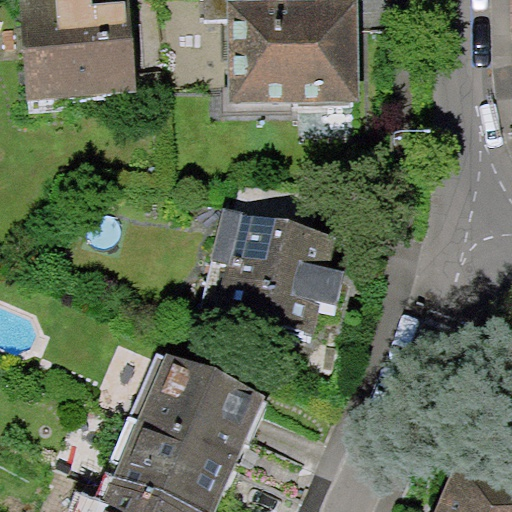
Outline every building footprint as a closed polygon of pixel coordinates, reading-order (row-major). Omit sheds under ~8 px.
[(128,32),(127,12),(89,15),(87,0),(59,0),(58,0),(58,3),(20,6),(28,106),(133,98),(128,32)] [(351,12),(329,12),(329,16),(270,17),(269,0),(203,0),(204,23),(233,22),(234,108),(353,106),(352,39),(351,12)] [(214,266),(231,270),(219,319),(309,341),(317,311),(333,315),(341,286),(324,282),(328,265),(333,248),(309,242),(321,195),(239,191),(231,222),(226,221),(214,266)] [(157,362),(129,428),(230,471),(240,447),(248,451),(253,439),(265,410),(157,362)] [(238,474),(230,471),(129,428),(112,467),(125,473),(115,497),(150,511),(212,511),(213,511),(216,511),(221,511),(228,497),(238,474)] [(511,511),(511,497),(506,495),(510,485),(470,468),(466,477),(460,474),(447,505),(443,511),(511,511)] [(150,511),(115,497),(108,511),(150,511)]
